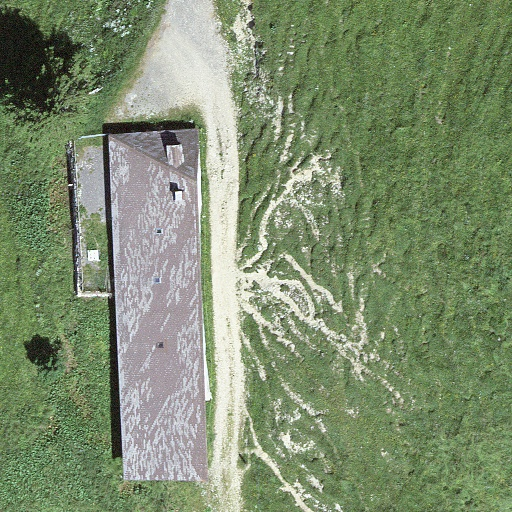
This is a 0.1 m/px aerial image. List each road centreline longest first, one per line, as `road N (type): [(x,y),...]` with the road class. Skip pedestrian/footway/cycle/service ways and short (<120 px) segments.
road 1 (track): [(195,0),(218,122),(236,388)]
road 2 (track): [(236,388),(232,511)]
